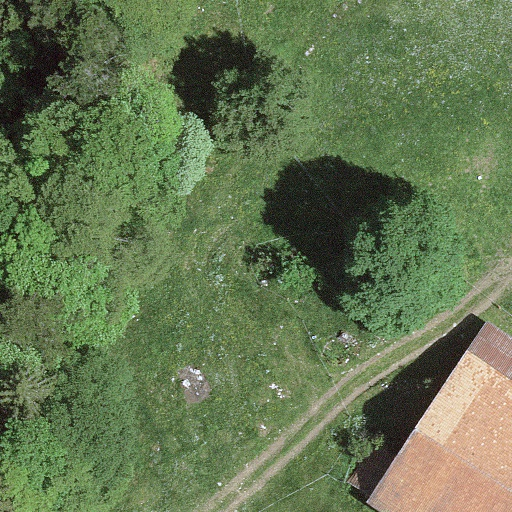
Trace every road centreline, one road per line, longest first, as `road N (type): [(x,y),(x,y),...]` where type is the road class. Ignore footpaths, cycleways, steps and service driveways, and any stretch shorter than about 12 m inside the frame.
road 1 (track): [(440,0),(320,173),(266,302),(246,476)]
road 2 (track): [(216,511),(317,392),(427,344)]
